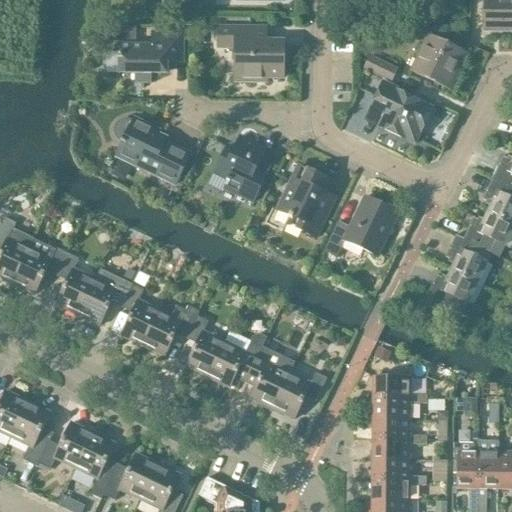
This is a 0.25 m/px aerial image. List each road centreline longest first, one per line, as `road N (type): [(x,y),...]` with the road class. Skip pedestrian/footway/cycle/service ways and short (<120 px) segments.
road 1 (residential): [(324,0),(322,133),(442,191),(499,73),(511,73)]
road 2 (residential): [(320,511),(302,480),(0,335)]
